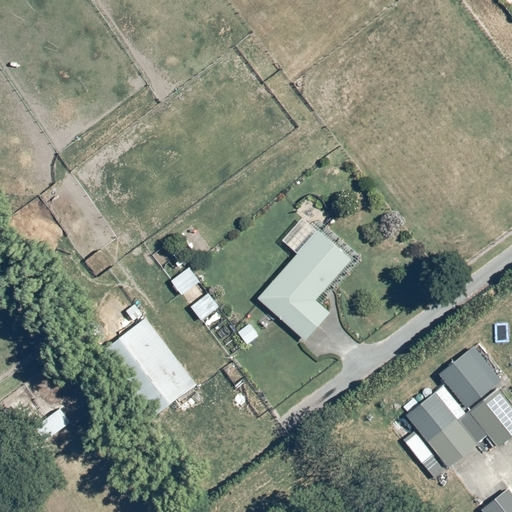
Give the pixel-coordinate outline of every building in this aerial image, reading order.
[(0,214),(16,237),(26,230),(33,240),(45,231),(38,221),(49,213),(31,187),(0,209),(0,214)] [(282,238),(299,254),(260,298),(308,340),(331,314),(316,301),(353,260),(321,231),(333,219),(314,202),(282,238)] [(114,265),(100,246),(82,260),(97,278),(114,265)] [(201,281),(190,265),(171,278),(182,294),(201,281)] [(85,300),(114,336),(102,346),(153,412),(193,380),(143,314),(132,301),(125,306),(107,283),(85,300)] [(219,307),(208,290),(190,303),(201,319),(219,307)] [(250,320),(238,329),(249,343),(261,334),(250,320)] [(446,382),(406,415),(415,427),(403,438),(433,474),(445,463),(447,467),(489,434),(500,448),(511,437),(511,394),(475,348),(441,375),(446,382)] [(68,417),(58,402),(36,419),(47,433),(68,417)] [(511,511),(511,490),(506,483),(477,506),(482,511),(511,511)]
